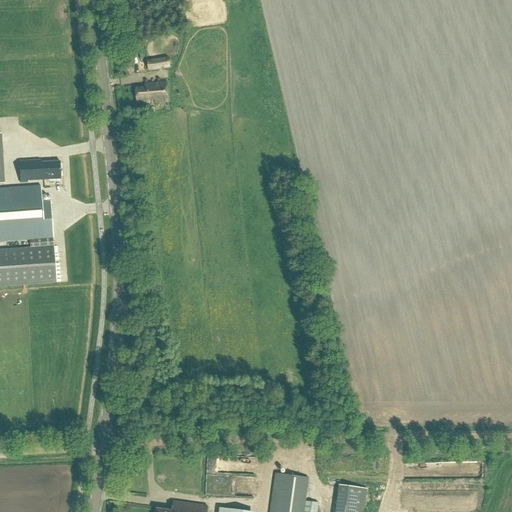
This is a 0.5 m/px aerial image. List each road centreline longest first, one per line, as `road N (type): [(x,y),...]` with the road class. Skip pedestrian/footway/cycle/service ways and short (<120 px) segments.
road 1 (secondary): [(94,511),(119,285),(94,0)]
road 2 (track): [(103,445),(511,438)]
